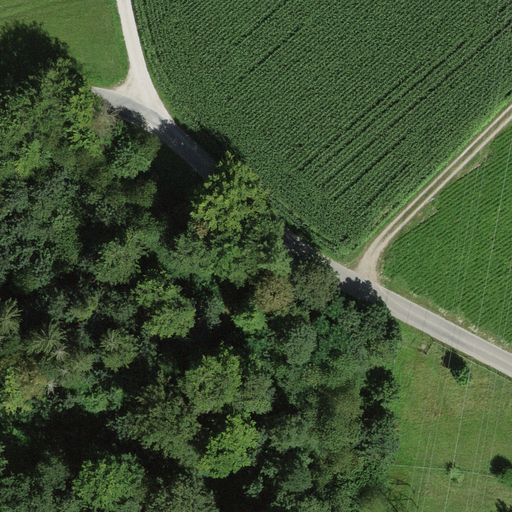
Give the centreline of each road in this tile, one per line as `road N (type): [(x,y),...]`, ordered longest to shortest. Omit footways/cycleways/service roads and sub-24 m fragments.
road 1 (unclassified): [(511,370),(360,292),(274,237),(151,129),(102,107),(0,109)]
road 2 (track): [(274,237),(206,354),(157,395),(101,417),(0,418)]
road 3 (track): [(151,129),(128,0)]
